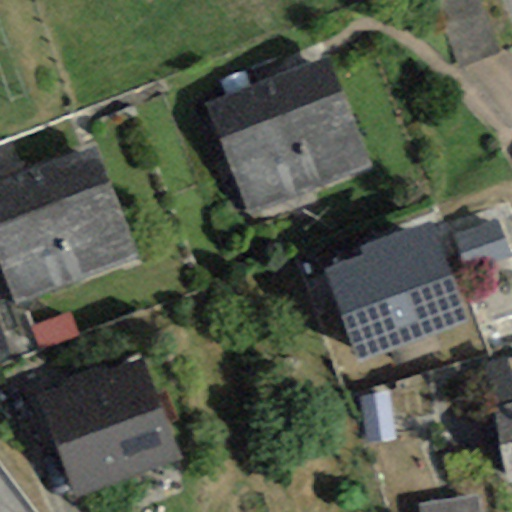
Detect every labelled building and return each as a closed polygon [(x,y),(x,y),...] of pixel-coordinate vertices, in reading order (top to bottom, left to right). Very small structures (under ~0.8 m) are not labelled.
[(491,0),(439,0),(464,65),(509,49),(491,0)] [(205,104),(250,218),(373,170),(328,57),(205,104)] [(0,183),(0,265),(15,305),(137,259),(94,148),(0,183)] [(467,275),(510,258),(495,218),(451,235),(467,275)] [(366,258),(328,272),(358,358),(464,321),(430,224),(362,248),(366,258)] [(40,352),(77,339),(69,316),(32,329),(40,352)] [(138,357),(38,395),(76,493),(175,455),(138,357)] [(396,443),(389,394),(358,398),(365,447),(396,443)] [(511,403),(493,409),(509,485),(511,484),(511,403)] [(478,511),(476,497),(420,506),(421,511),(478,511)]
